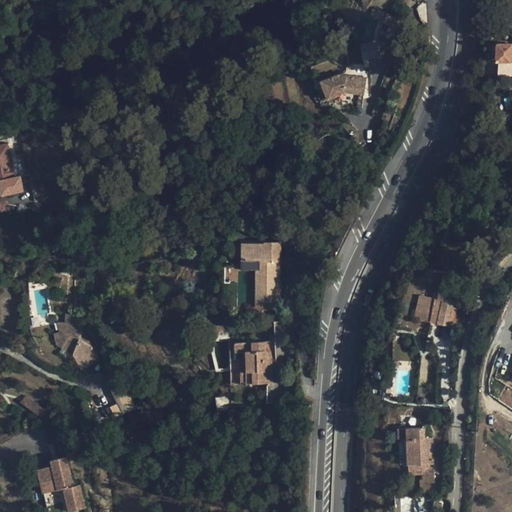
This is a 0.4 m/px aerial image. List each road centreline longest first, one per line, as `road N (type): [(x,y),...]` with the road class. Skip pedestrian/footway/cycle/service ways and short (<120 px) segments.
road 1 (primary): [(449,0),(433,114),(362,249),(336,322),(318,511)]
road 2 (primary): [(340,511),(353,326),(452,117),(468,0)]
road 3 (tertiary): [(511,260),(471,329),(456,511)]
